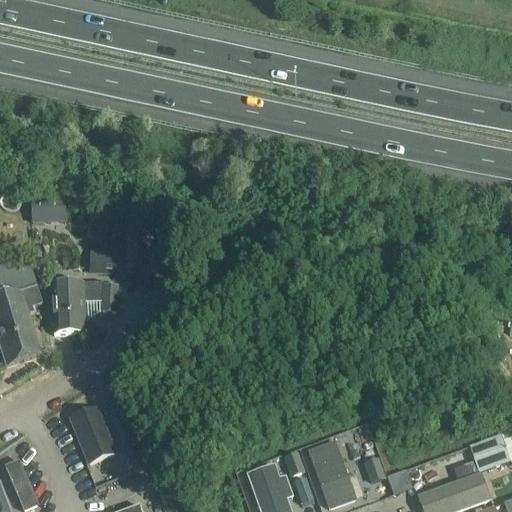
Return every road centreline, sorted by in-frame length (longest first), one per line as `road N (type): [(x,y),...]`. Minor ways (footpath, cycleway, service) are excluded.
road 1 (motorway): [(511,116),(0,6)]
road 2 (motorway): [(0,57),(511,165)]
road 3 (residential): [(0,422),(224,267)]
